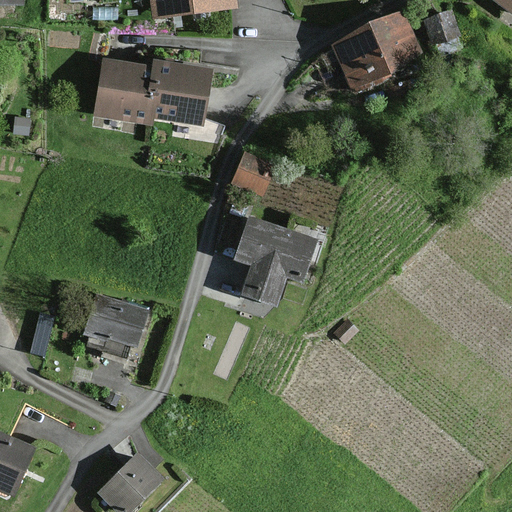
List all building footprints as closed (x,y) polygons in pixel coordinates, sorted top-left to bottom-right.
[(233,0),(152,0),(156,17),(235,5),(233,0)] [(446,9),(421,12),(424,39),(449,36),(446,9)] [(399,18),(334,46),(353,88),(417,59),(399,18)] [(146,121),(147,115),(155,70),(106,62),(98,112),(146,121)] [(208,71),(157,62),(155,70),(147,115),(199,124),(208,71)] [(273,164),(246,154),(235,183),(262,193),(273,164)] [(317,239),(251,218),(239,256),(256,261),(246,291),(276,300),(284,273),(304,279),(317,239)] [(135,346),(146,311),(98,296),(87,331),(135,346)] [(31,448),(0,434),(0,486),(13,491),(31,448)] [(127,511),(161,477),(137,455),(102,493),(121,511),(127,511)]
